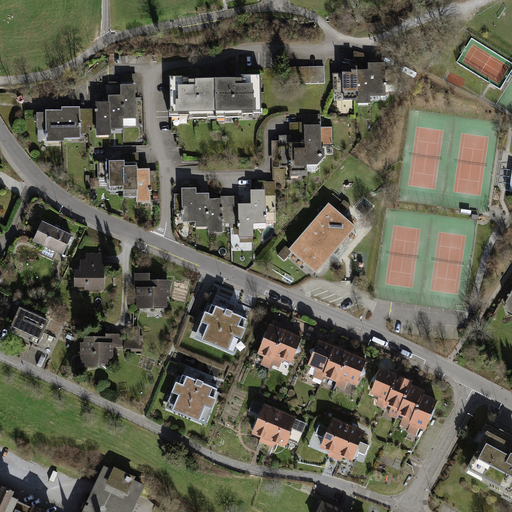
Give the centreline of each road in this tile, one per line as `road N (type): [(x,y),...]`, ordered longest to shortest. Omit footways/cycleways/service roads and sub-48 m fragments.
road 1 (residential): [(475,383),(82,209),(36,177),(0,127)]
road 2 (residential): [(405,508),(230,467),(0,355)]
road 3 (residential): [(0,81),(49,74),(140,30),(278,5),(315,16),(333,34),(370,39)]
road 4 (residential): [(475,383),(405,508)]
